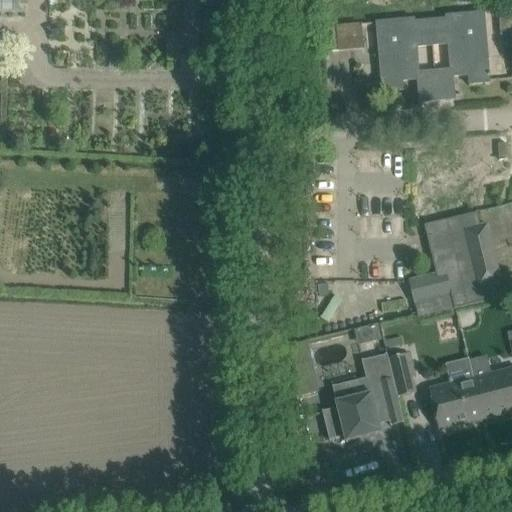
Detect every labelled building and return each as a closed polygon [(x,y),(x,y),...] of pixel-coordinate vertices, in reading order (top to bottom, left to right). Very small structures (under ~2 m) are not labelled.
[(0,0),(0,12),(28,13),(28,0),(0,0)] [(490,74),(488,74),(483,13),(447,16),(447,22),(440,22),(440,19),(429,20),(432,47),(447,46),(449,69),(434,71),(436,99),(452,98),(454,97),(452,77),(468,76),(469,85),(489,83),(488,77),(490,77),(490,74)] [(511,13),(498,14),(500,36),(511,35),(511,13)] [(436,99),(434,71),(419,72),(417,48),(432,47),(429,20),(423,21),(423,24),(413,24),(413,21),(376,24),(381,83),(380,83),(380,86),(382,86),(382,92),(392,92),(402,91),(401,82),(417,80),(419,100),(420,100),(436,99)] [(360,25),(337,27),(339,51),(363,49),(360,25)] [(306,89),(295,90),(296,109),(308,107),(306,89)] [(507,144),(498,145),(499,160),(507,160),(507,144)] [(476,213),(424,226),(436,276),(409,282),(418,319),(497,299),(476,213)] [(316,284),(316,294),(325,294),(325,284),(316,284)] [(415,377),(409,354),(390,359),(399,398),(415,394),(411,378),(415,377)] [(322,412),(329,442),(331,441),(330,441),(344,437),(346,444),(347,443),(379,435),(379,436),(381,435),(378,425),(389,423),(390,427),(403,424),(386,355),(385,356),(385,357),(363,362),(363,361),(361,361),(366,380),(334,388),(334,387),(332,387),(337,409),(323,412),(322,412)] [(361,365),(332,373),(336,386),(364,379),(361,365)] [(511,369),(473,379),(476,391),(483,420),(511,413),(511,369)] [(473,379),(428,390),(438,431),(483,420),(476,391),(473,379)]
